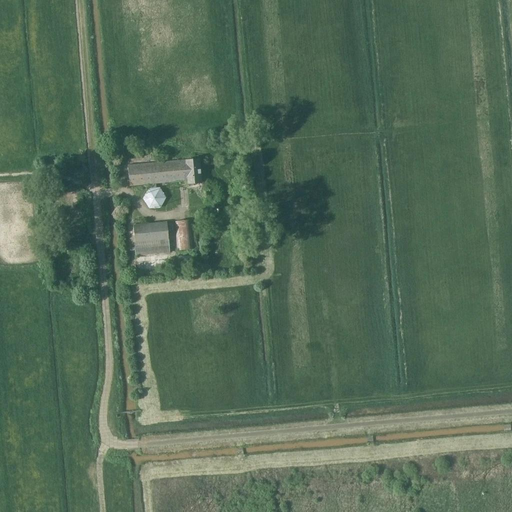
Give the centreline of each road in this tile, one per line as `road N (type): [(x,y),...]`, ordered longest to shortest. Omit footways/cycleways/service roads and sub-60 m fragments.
road 1 (unclassified): [(511,410),(126,445)]
road 2 (track): [(126,445),(108,443),(104,422),(110,365),(95,189)]
road 3 (track): [(0,175),(63,175),(135,203)]
